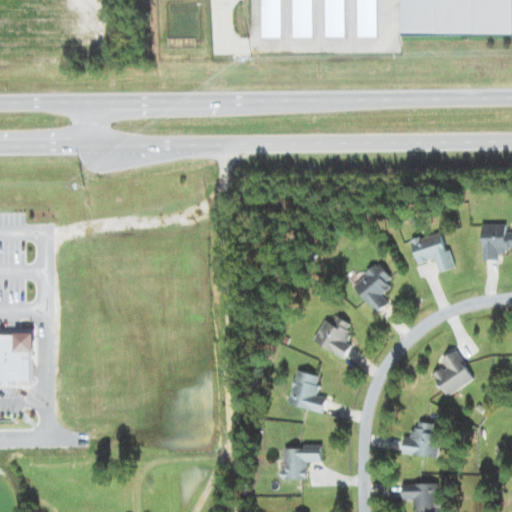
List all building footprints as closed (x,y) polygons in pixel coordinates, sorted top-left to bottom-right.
[(261,0),(262,37),(282,37),(281,0),(261,0)] [(293,0),(293,37),(313,36),(312,0),(293,0)] [(346,36),(345,0),(325,0),(326,36),(346,36)] [(358,0),(359,36),(378,36),(377,0),(358,0)] [(511,0),(400,0),(401,34),(511,32),(511,0)] [(500,259),(500,253),(509,253),(509,247),(511,246),(511,231),(507,232),(508,224),(484,223),(484,259),(500,259)] [(412,240),(419,263),(436,258),(440,272),(457,267),(451,249),(447,250),(441,232),(412,240)] [(396,280),(378,261),(352,284),(378,312),(390,302),(382,293),(396,280)] [(389,321),(397,314),(389,304),(380,311),(389,321)] [(315,340),(345,358),(352,345),(345,341),(355,325),(339,316),(335,323),(327,319),(315,340)] [(0,380),(27,380),(27,361),(35,361),(35,332),(17,332),(17,336),(0,335),(0,380)] [(475,379),(457,350),(443,359),(447,365),(434,373),(448,396),(475,379)] [(321,375),(297,370),(290,404),(325,411),(328,397),(317,395),(321,375)] [(440,432),(413,429),(411,437),(405,437),(403,452),(437,456),(440,432)] [(308,479),(308,461),(323,461),(323,444),(304,444),(304,448),(285,448),(284,478),(308,479)] [(441,511),(440,482),(404,483),(404,500),(416,499),(416,511),(441,511)]
